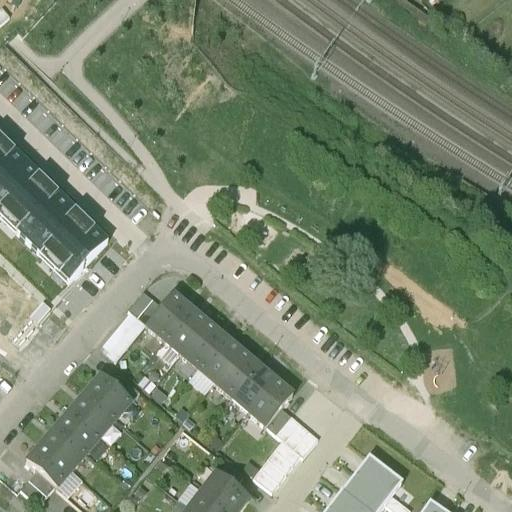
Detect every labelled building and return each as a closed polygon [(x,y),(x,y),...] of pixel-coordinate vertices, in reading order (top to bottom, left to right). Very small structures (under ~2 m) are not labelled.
[(0,195),(26,169),(0,143),(0,195)] [(26,169),(0,195),(0,222),(67,287),(106,247),(74,215),(79,210),(67,197),(61,203),(26,169)] [(142,297),(127,315),(136,323),(151,305),(142,297)] [(188,316),(170,301),(161,312),(145,331),(144,332),(162,347),(188,316)] [(151,305),(136,323),(145,331),(161,312),(151,305)] [(205,330),(188,316),(162,347),(179,361),(205,330)] [(222,344),(205,330),(179,361),(196,375),(222,344)] [(222,344),(196,375),(213,390),(239,359),(222,344)] [(239,359),(213,390),(230,404),(256,373),(239,359)] [(256,373),(230,404),(247,418),(273,387),(256,373)] [(100,380),(85,397),(115,424),(130,406),(112,391),(100,380)] [(138,397),(120,382),(112,391),(130,406),(138,397)] [(273,387),(247,418),(265,433),(281,414),(291,402),(273,387)] [(115,424),(85,397),(70,414),(100,440),(115,424)] [(100,440),(70,414),(55,430),(85,457),(100,440)] [(281,414),(265,433),(275,440),(289,422),(281,414)] [(289,422),(275,440),(281,446),(251,482),(270,497),(299,461),(302,463),(317,445),(289,422)] [(85,457),(55,430),(41,447),(71,474),(85,457)] [(71,474),(41,447),(25,464),(36,473),(54,489),(55,491),(71,474)] [(380,511),(399,489),(367,463),(359,472),(349,485),(329,511),(328,511),(380,511)] [(242,482),(223,468),(215,477),(234,492),(242,482)] [(54,489),(36,473),(28,482),(46,498),(54,489)] [(234,492),(215,477),(201,495),(222,511),(239,511),(247,502),(234,492)] [(28,482),(20,491),(38,507),(46,498),(28,482)] [(222,511),(201,495),(188,511),(222,511)]
